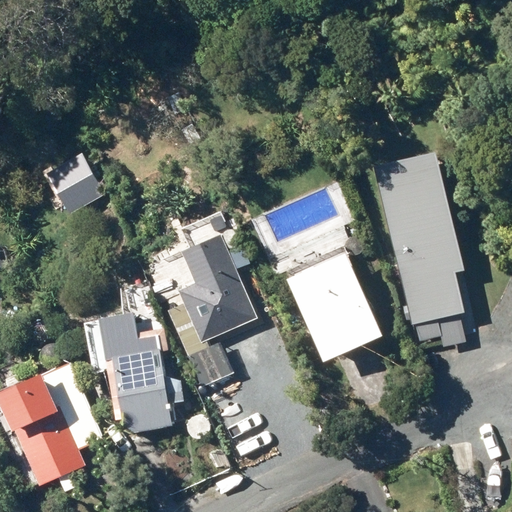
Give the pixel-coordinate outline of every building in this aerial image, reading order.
[(80,150),(47,169),(60,192),(67,188),(75,202),(100,188),(80,150)] [(177,291),(183,303),(167,310),(202,386),(233,371),(216,336),(257,317),(234,268),(248,261),(241,246),(227,253),(219,235),(179,253),(193,283),(177,291)] [(399,236),(378,242),(383,258),(404,252),(399,236)] [(284,276),(322,362),(382,335),(344,250),(284,276)] [(409,304),(402,306),(405,320),(414,318),(419,342),(440,337),(442,346),(466,341),(447,263),(401,274),(409,304)] [(132,313),(97,319),(114,420),(116,419),(120,440),(175,431),(170,404),(182,402),(177,377),(164,379),(161,361),(169,360),(163,328),(157,329),(156,323),(139,326),(140,333),(136,334),(132,313)] [(76,450),(99,440),(66,363),(0,391),(0,409),(10,432),(14,430),(38,486),(84,466),(76,450)]
